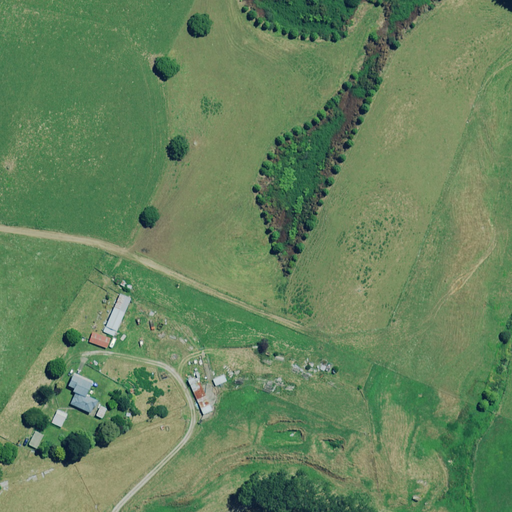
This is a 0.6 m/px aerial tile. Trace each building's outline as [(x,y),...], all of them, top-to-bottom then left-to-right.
[(130,298),(119,294),(103,332),(113,336),(130,298)] [(109,338),(92,332),(88,342),(106,348),(109,338)] [(90,383),(72,375),(67,386),(73,389),(71,392),(74,393),(69,404),(89,413),(92,407),(93,408),(96,401),(84,396),(90,383)] [(225,381),(223,375),(212,380),(215,386),(225,381)] [(197,378),(193,379),(192,378),(191,378),(190,377),(188,378),(188,380),(187,381),(202,415),(212,411),(205,395),(197,378)] [(105,409),(100,406),(95,416),(101,418),(105,409)] [(66,414),(56,410),(51,423),(60,427),(66,414)] [(42,435),(34,431),(28,445),(35,449),(42,435)]
